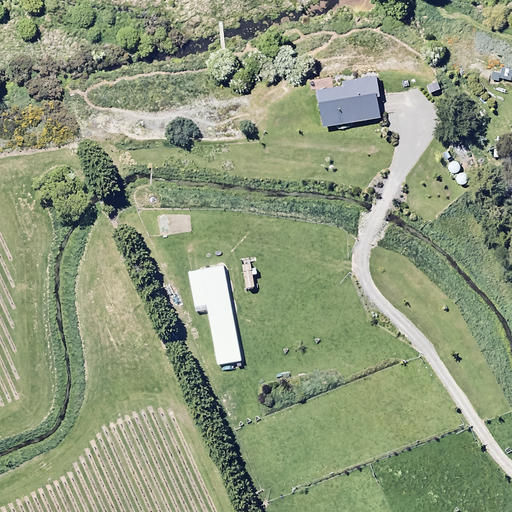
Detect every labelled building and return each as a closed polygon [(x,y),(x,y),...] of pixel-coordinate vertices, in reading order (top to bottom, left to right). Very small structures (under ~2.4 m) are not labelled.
[(501,74),(493,71),(490,81),(498,83),(499,80),(511,83),(511,79),(511,70),(503,68),(501,74)] [(460,169),(460,168),(460,166),(459,165),(458,164),(457,163),(455,162),(454,162),(452,162),(450,163),(449,164),(448,165),(448,167),(448,168),(448,170),(448,171),(449,172),(451,173),(452,174),(454,174),(456,174),(457,173),(458,172),(459,171),(460,169)] [(467,181),(467,179),(467,178),(467,176),(466,175),(464,174),(463,173),(461,173),(459,174),(458,174),(457,175),(456,177),(455,178),(455,179),(455,181),(456,182),(457,184),(458,184),(460,185),(461,185),(463,185),(465,184),(466,183),(467,182),(467,181)] [(250,265),(242,266),(245,288),(253,287),(250,265)] [(240,360),(222,266),(198,270),(216,365),(240,360)]
